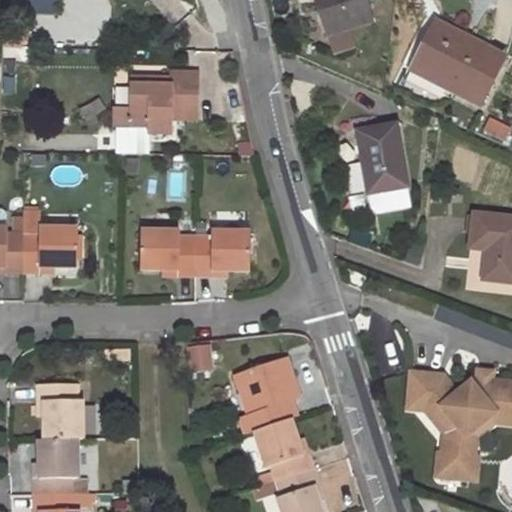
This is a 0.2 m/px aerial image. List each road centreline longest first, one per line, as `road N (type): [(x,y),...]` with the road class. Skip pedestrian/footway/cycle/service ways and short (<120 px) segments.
road 1 (residential): [(0,314),(270,310),(323,297)]
road 2 (unclassified): [(323,297),(269,125),(244,0)]
road 3 (unclassified): [(397,511),(323,297)]
